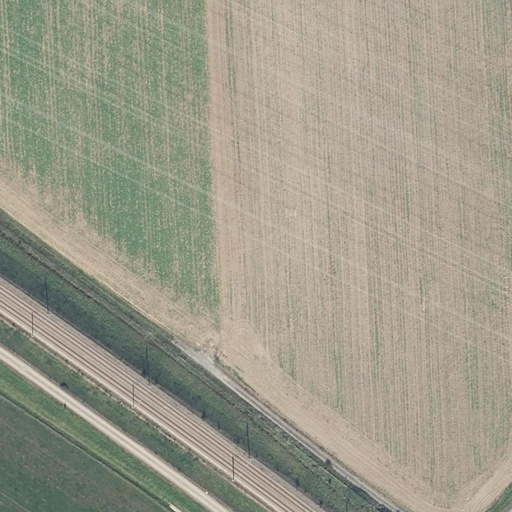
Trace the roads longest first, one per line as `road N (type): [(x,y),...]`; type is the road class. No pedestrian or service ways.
road 1 (unclassified): [(219,511),(0,353)]
road 2 (track): [(173,339),(0,215)]
